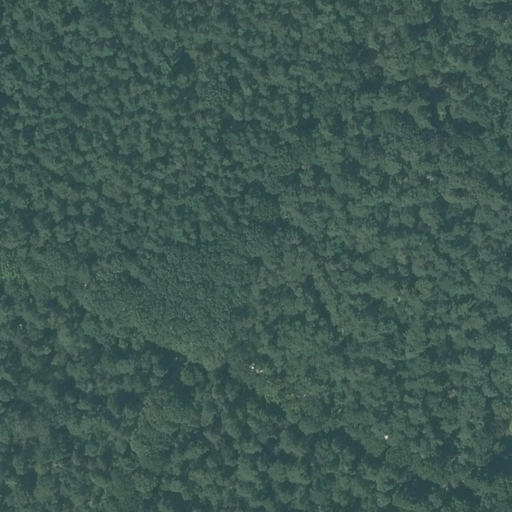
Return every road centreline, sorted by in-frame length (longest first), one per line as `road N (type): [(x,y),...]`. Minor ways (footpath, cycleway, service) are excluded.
road 1 (track): [(511,142),(13,0)]
road 2 (track): [(446,476),(0,259)]
road 3 (track): [(198,343),(318,83),(344,0)]
road 4 (track): [(198,343),(119,511)]
